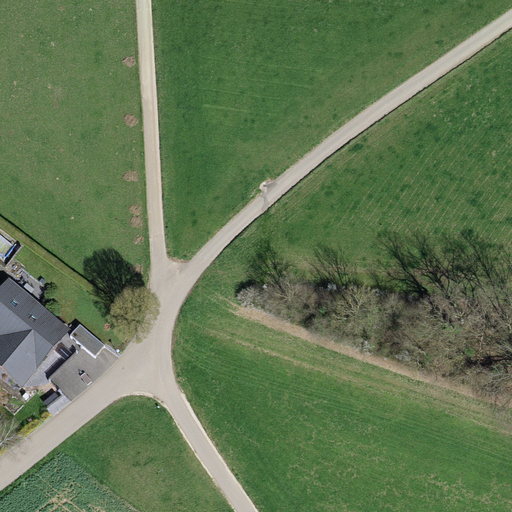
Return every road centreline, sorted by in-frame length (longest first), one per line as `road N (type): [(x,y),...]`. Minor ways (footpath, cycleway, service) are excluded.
road 1 (unclassified): [(162,295),(350,133),(511,21)]
road 2 (track): [(141,0),(162,295)]
road 3 (residential): [(146,363),(0,480)]
road 4 (unclassified): [(146,363),(250,511)]
